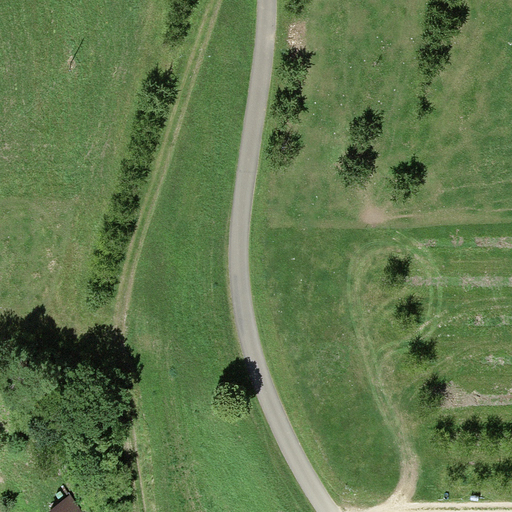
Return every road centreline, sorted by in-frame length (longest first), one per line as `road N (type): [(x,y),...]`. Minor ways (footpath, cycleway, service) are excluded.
road 1 (unclassified): [(266,0),(235,287),(268,412),(327,511)]
road 2 (track): [(137,511),(121,366),(126,257),(213,0)]
